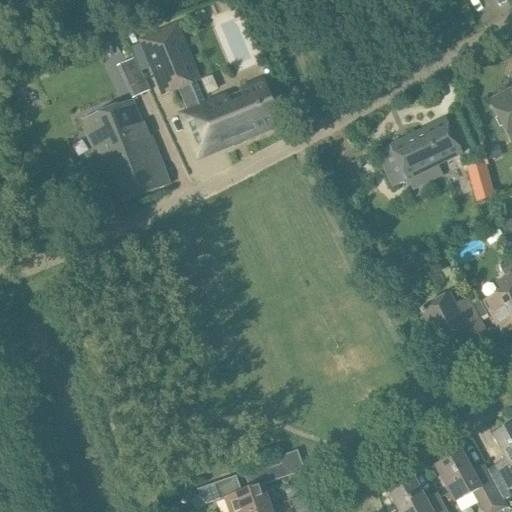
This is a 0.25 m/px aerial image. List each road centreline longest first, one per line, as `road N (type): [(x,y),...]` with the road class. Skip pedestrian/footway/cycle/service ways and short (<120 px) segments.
road 1 (residential): [(0,279),(295,145),(511,29)]
road 2 (residential): [(352,511),(349,484),(360,460),(511,379)]
